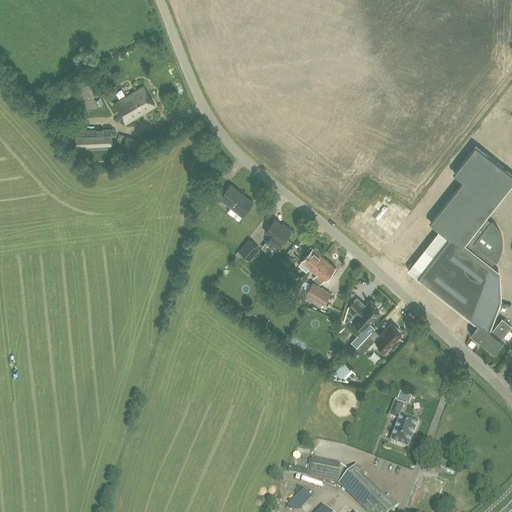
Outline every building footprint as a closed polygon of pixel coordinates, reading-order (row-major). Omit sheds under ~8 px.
[(125,123),(155,105),(144,86),(114,103),(125,123)] [(76,151),(112,149),(111,128),(75,130),(76,151)] [(138,151),(141,140),(126,136),(123,147),(138,151)] [(449,237),(418,276),(478,324),(481,320),(490,328),(500,298),(491,295),(499,272),(491,267),(499,258),(501,255),(502,250),(503,245),(503,243),(503,239),(501,233),(500,230),(497,225),(495,223),(492,220),(491,221),(485,216),(511,182),(511,173),(475,145),(454,173),(463,180),(453,192),(451,191),(431,216),(433,218),(430,222),(449,237)] [(243,215),(253,201),(230,183),(226,189),(219,184),(211,195),(219,201),(222,199),(243,215)] [(198,209),(205,211),(209,199),(201,196),(198,209)] [(391,202),(385,207),(391,213),(396,208),(391,202)] [(413,214),(403,224),(409,229),(418,219),(413,214)] [(290,230),(291,229),(283,223),(282,224),(275,218),(265,231),(281,243),(290,231),(290,230)] [(248,239),(239,251),(250,259),(259,247),(248,239)] [(302,261),(311,269),(323,256),(319,253),(321,250),(316,246),(314,248),(313,248),(311,246),(306,251),(308,253),(302,261)] [(323,256),(311,269),(317,274),(313,278),(320,283),(323,279),(324,280),(335,267),(323,256)] [(291,297),(297,285),(290,280),(283,293),(291,297)] [(300,289),(306,292),(305,293),(306,293),(304,296),(320,306),(322,304),(324,305),(331,293),(313,281),(311,285),(305,281),(300,289)] [(369,301),(368,302),(365,304),(363,302),(362,300),(357,295),(349,305),(344,321),(347,324),(353,319),(364,329),(379,313),(374,307),(375,305),(375,303),(374,301),(372,300),(369,301)] [(478,324),(470,334),(493,352),(504,339),(502,337),(511,324),(511,322),(504,317),(493,330),(490,328),(481,320),(478,324)] [(380,334),(375,339),(381,345),(377,348),(383,354),(402,334),(398,331),(400,329),(395,325),(393,326),(390,323),(385,328),(379,333),(380,334)] [(344,361),(333,373),(343,375),(351,367),(344,361)] [(394,402),(389,416),(399,420),(391,442),(408,448),(418,421),(400,415),(403,406),(394,402)] [(339,484),(351,472),(340,465),(337,483),(339,484)] [(339,484),(339,485),(367,511),(391,511),(398,506),(388,497),(386,500),(363,478),(366,475),(356,467),(351,472),(339,484)] [(421,473),(416,472),(402,511),(404,511),(427,511),(439,480),(421,473)] [(303,486),(288,502),(298,511),(313,494),(303,486)]
